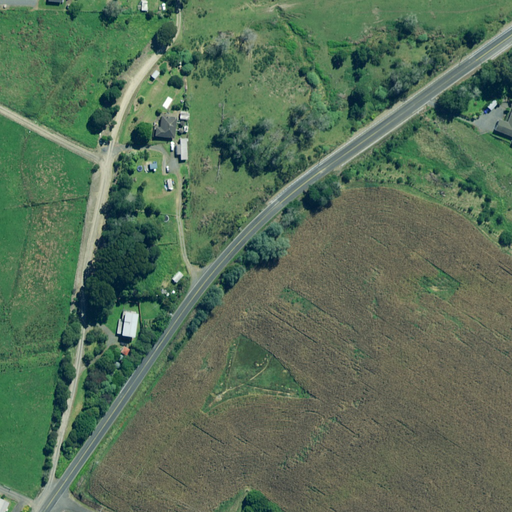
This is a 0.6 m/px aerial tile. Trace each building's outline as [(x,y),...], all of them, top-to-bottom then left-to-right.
[(496,103),(492,100),(485,107),(488,111),(496,103)] [(492,130),(511,138),(510,144),(511,144),(511,108),(506,123),(496,119),(492,130)] [(174,118),(159,117),(158,128),(154,127),(154,137),(173,138),(174,118)] [(137,314),(124,312),(120,336),(133,338),(137,314)] [(130,349),(122,346),(120,353),(128,356),(130,349)]
